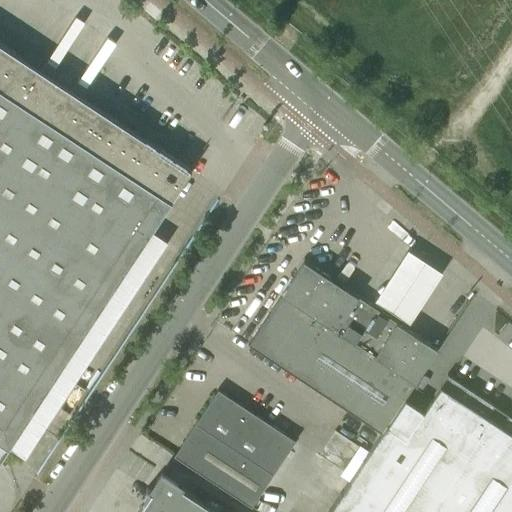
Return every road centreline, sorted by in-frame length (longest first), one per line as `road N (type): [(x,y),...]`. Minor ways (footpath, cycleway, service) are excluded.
road 1 (unclassified): [(36,511),(322,97)]
road 2 (tertiary): [(511,270),(322,97)]
road 3 (tertiary): [(322,97),(206,0)]
